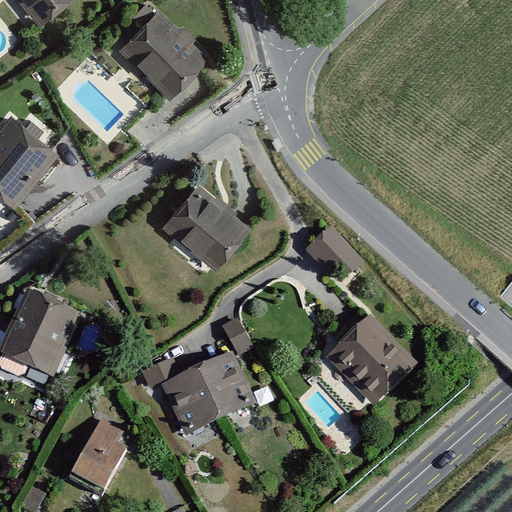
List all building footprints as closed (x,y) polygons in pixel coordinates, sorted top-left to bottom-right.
[(67,0),(23,0),(40,21),(67,0)] [(155,19),(125,52),(170,93),(200,61),(155,19)] [(9,111),(0,122),(0,193),(14,205),(58,150),(9,111)] [(196,181),(164,220),(218,263),(249,223),(196,181)] [(332,225),(308,248),(340,283),(365,260),(332,225)] [(26,289),(0,350),(0,352),(53,375),(80,311),(26,289)] [(372,311),(328,352),(373,399),(417,358),(372,311)] [(141,369),(149,386),(165,379),(186,427),(251,398),(231,353),(249,345),(236,316),(216,325),(226,348),(181,368),(175,354),(141,369)] [(102,415),(67,475),(99,494),(127,447),(116,441),(124,428),(102,415)]
